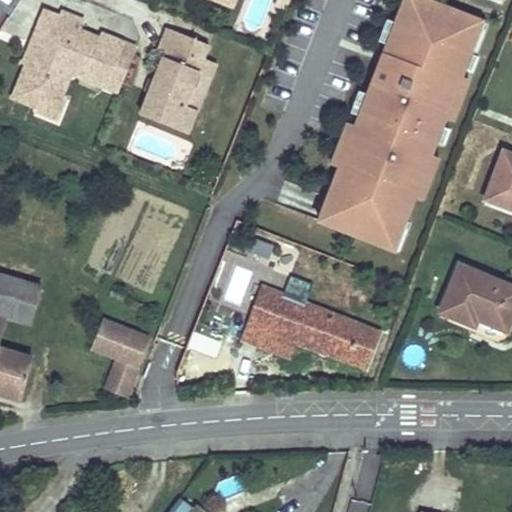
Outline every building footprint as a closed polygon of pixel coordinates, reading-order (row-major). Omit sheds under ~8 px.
[(439,0),(387,0),(316,225),(403,252),(460,75),(464,76),(484,14),(439,0)] [(119,90),(136,47),(103,34),(102,38),(79,29),(82,19),(63,12),(62,17),(46,10),(34,39),(42,42),(37,56),(29,52),(25,60),(29,62),(16,95),(39,105),(46,107),(59,102),(62,96),(72,71),(119,90)] [(209,44),(168,28),(157,55),(164,57),(153,82),(158,83),(155,91),(150,89),(141,114),(188,133),(197,109),(191,107),(198,89),(192,86),(200,67),(190,63),(193,55),(203,59),(209,44)] [(34,39),(29,52),(37,56),(42,42),(34,39)] [(61,124),(71,100),(62,96),(59,102),(46,107),(39,105),(35,114),(61,124)] [(511,157),(502,154),(484,200),(511,211),(511,157)] [(235,266),(228,297),(242,301),(250,270),(235,266)] [(504,332),(511,311),(511,289),(458,267),(439,313),(472,327),(475,320),(504,332)] [(0,275),(0,318),(28,326),(39,287),(0,275)] [(364,368),(379,334),(339,319),(261,289),(242,341),(266,351),(272,335),(297,345),(364,368)] [(137,313),(140,305),(133,303),(130,310),(137,313)] [(126,399),(148,339),(101,321),(89,349),(115,359),(125,362),(114,394),(126,399)] [(291,360),(297,345),(272,335),(266,351),(291,360)] [(219,367),(225,350),(208,345),(202,361),(219,367)] [(0,395),(19,401),(31,361),(0,351),(0,395)] [(114,394),(125,362),(115,359),(104,390),(114,394)]
